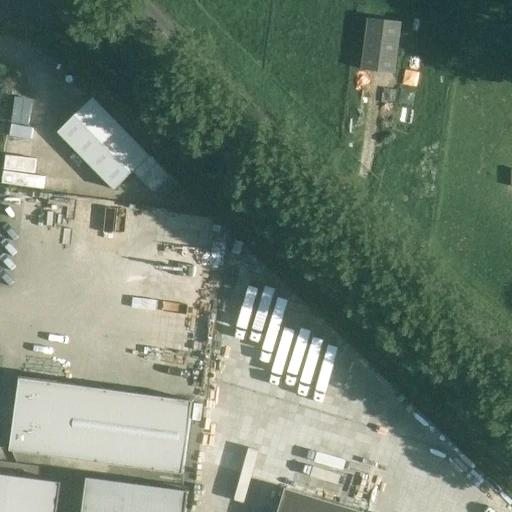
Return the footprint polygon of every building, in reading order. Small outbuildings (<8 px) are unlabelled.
[(369,18),(362,70),(394,74),(401,22),(369,18)] [(88,103),(52,134),(104,186),(137,154),(88,103)] [(11,110),(7,152),(19,153),(24,111),(11,110)] [(447,376),(427,376),(428,403),(448,402),(447,376)] [(20,377),(10,450),(183,473),(193,400),(20,377)] [(57,511),(61,481),(0,473),(0,511),(57,511)] [(185,511),(189,490),(88,477),(82,511),(185,511)] [(286,487),(278,511),(362,511),(363,511),(286,487)]
